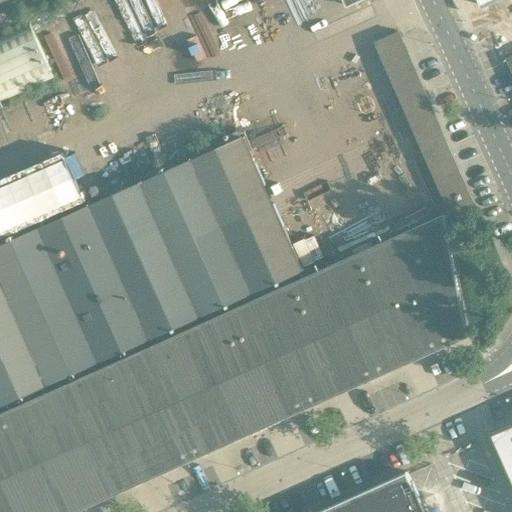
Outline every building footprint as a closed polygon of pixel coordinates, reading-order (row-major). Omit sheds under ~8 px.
[(0,36),(0,100),(54,76),(30,23),(0,36)] [(374,42),(450,212),(473,201),(398,31),(374,42)] [(243,135),(0,243),(0,404),(303,269),(243,135)] [(0,413),(0,511),(71,511),(468,335),(445,214),(163,340),(0,413)] [(305,262),(324,253),(315,233),(295,242),(305,262)] [(511,423),(491,433),(493,437),(511,479),(511,423)] [(315,511),(426,511),(408,471),(315,511)]
